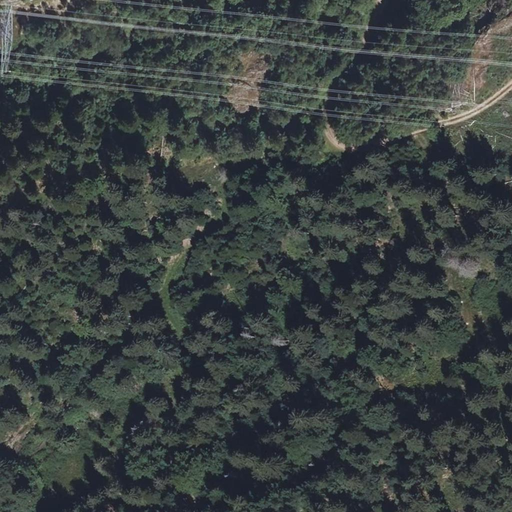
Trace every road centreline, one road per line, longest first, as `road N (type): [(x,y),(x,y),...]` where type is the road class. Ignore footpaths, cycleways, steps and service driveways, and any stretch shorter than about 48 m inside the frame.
road 1 (track): [(378,0),(339,77),(328,141),(344,148),(441,124),(511,86)]
road 2 (track): [(265,0),(166,29),(59,74),(0,73)]
